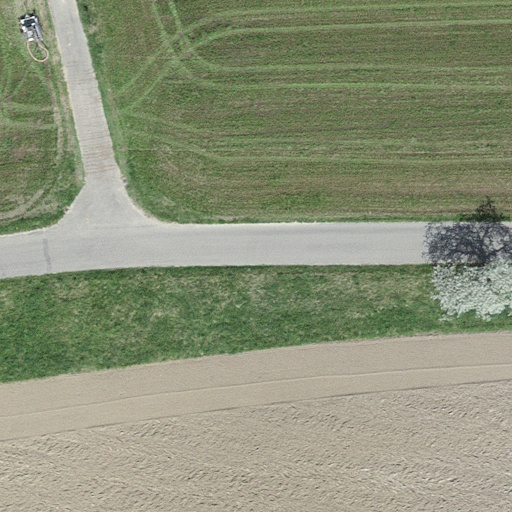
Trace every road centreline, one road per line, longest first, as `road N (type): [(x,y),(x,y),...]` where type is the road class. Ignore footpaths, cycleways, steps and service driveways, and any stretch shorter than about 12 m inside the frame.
road 1 (tertiary): [(511,245),(114,245),(0,260)]
road 2 (track): [(114,245),(60,0)]
